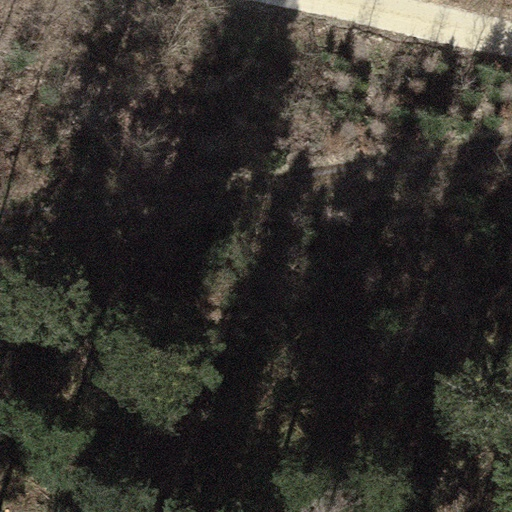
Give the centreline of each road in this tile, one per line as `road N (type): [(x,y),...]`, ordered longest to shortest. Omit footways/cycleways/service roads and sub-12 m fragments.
road 1 (track): [(0,220),(511,150)]
road 2 (track): [(284,0),(511,46)]
